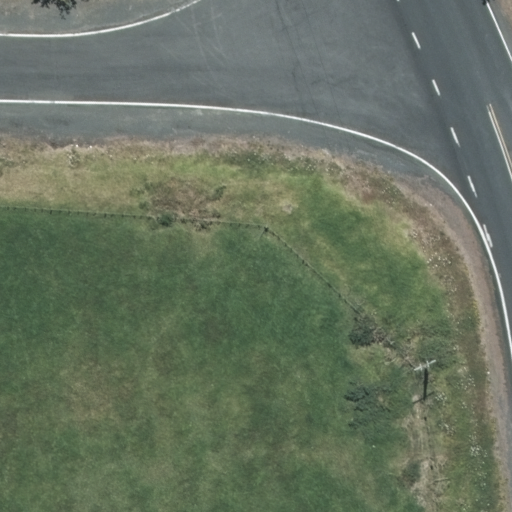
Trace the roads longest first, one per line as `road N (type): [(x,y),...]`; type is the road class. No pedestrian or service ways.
road 1 (residential): [(0,71),(121,67),(233,49),(352,0)]
road 2 (tertiary): [(511,171),(440,0)]
